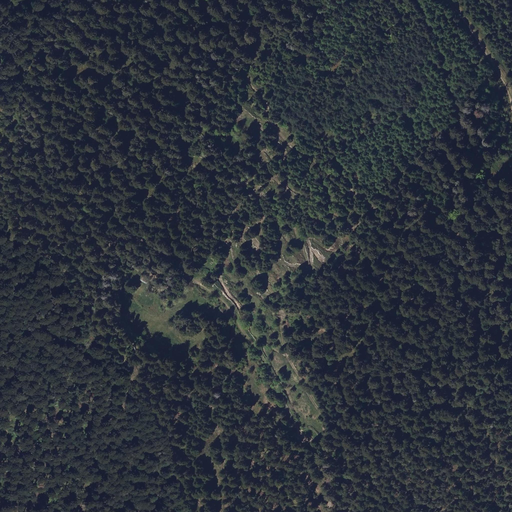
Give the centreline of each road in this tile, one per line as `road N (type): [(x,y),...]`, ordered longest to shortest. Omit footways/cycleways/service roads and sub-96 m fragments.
road 1 (track): [(0,366),(62,280),(112,241),(167,255),(231,312),(266,361),(324,469),(329,511)]
road 2 (track): [(142,511),(131,373),(97,310),(112,241),(90,212),(80,160),(105,75),(97,0)]
road 3 (track): [(419,0),(437,29),(461,111),(456,181),(470,265),(511,312)]
road 4 (track): [(511,110),(503,81),(450,0)]
